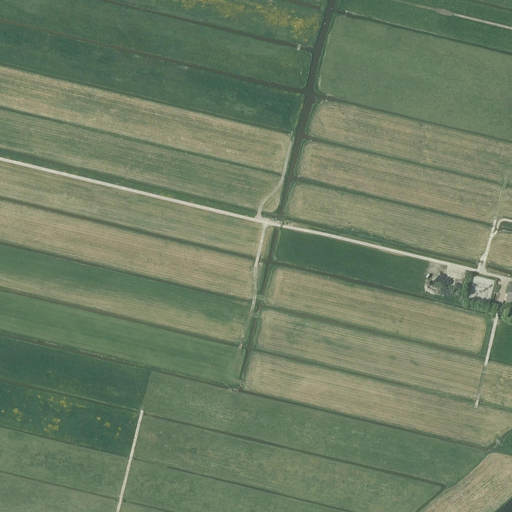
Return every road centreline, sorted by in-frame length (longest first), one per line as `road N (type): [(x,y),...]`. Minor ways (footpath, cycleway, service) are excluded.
road 1 (track): [(511,450),(475,407),(506,278)]
road 2 (track): [(229,392),(265,222)]
road 3 (track): [(511,28),(390,0)]
